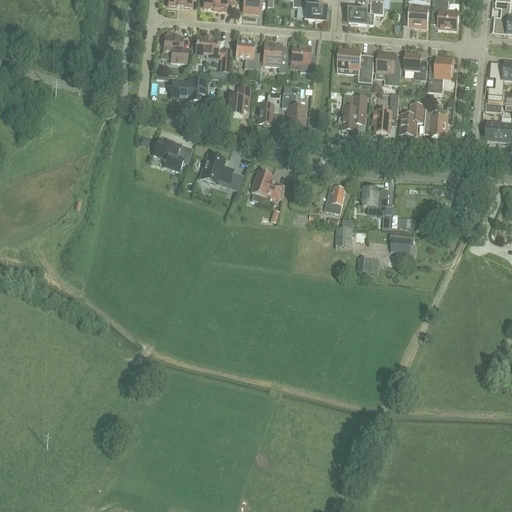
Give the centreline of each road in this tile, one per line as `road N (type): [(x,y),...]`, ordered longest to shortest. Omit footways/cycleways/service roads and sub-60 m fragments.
road 1 (unclassified): [(322,173),(140,112)]
road 2 (unclassified): [(511,182),(322,173)]
road 3 (residential): [(334,38),(155,19)]
road 4 (residential): [(455,152),(333,146),(322,173)]
road 5 (unclassified): [(140,112),(0,65)]
road 6 (residential): [(465,47),(334,38)]
